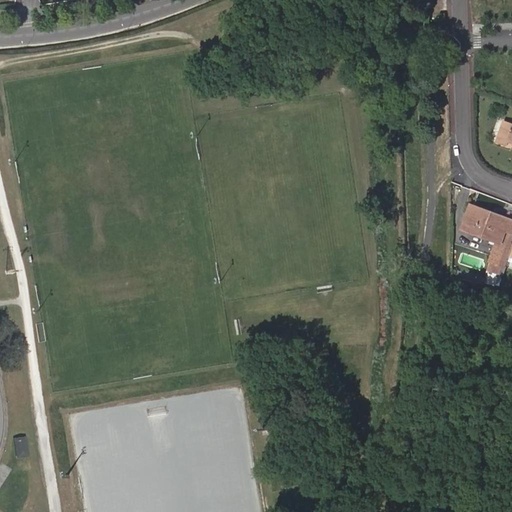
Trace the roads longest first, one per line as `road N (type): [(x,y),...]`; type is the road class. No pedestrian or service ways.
road 1 (track): [(0,186),(21,270),(54,511)]
road 2 (tertiary): [(0,32),(99,22),(178,0)]
road 3 (residential): [(511,188),(483,178),(467,158),(465,39)]
